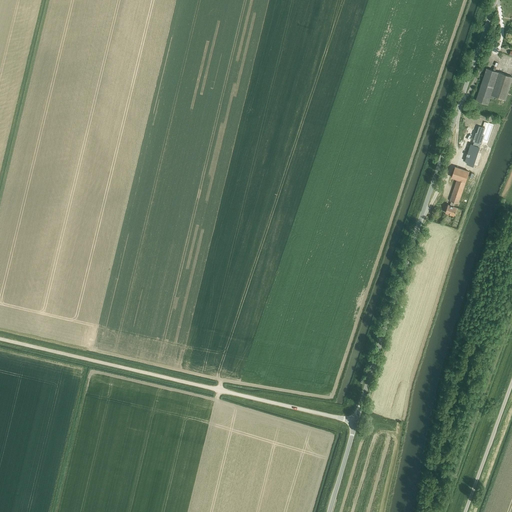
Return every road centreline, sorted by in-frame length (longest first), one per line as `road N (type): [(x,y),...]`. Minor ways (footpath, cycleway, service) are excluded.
road 1 (unclassified): [(355,422),(495,0)]
road 2 (unclassified): [(355,422),(0,339)]
road 3 (unclassified): [(465,511),(511,384)]
